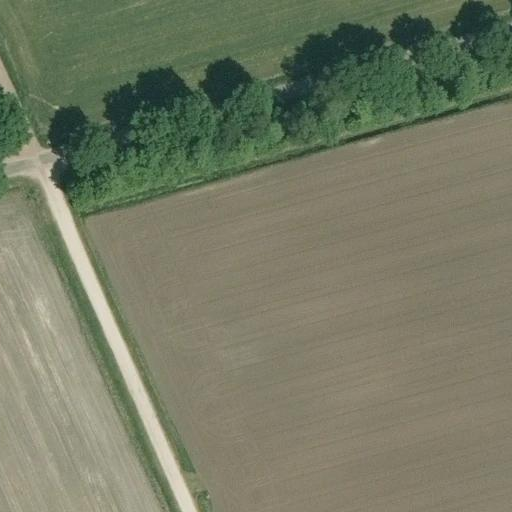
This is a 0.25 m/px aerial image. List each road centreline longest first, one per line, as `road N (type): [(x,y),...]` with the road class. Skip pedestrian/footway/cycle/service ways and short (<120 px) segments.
road 1 (unclassified): [(0,171),(511,30)]
road 2 (track): [(189,511),(0,80)]
